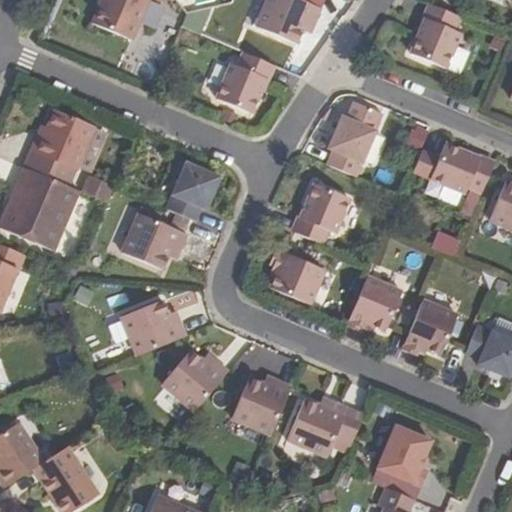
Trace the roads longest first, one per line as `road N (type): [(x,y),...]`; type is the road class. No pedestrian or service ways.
road 1 (residential): [(508,427),(233,313),(223,283),(269,168)]
road 2 (residential): [(269,168),(0,49)]
road 3 (residential): [(331,71),(511,145)]
